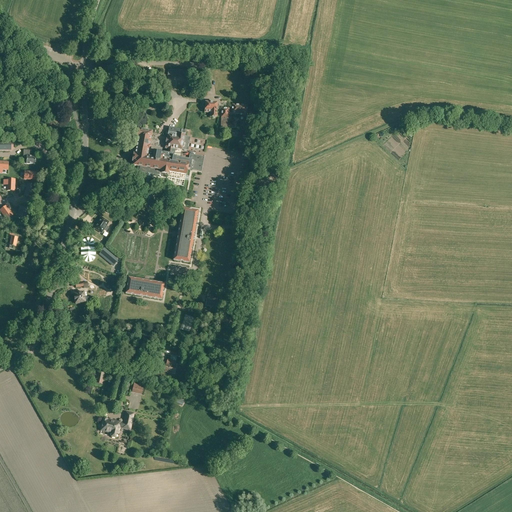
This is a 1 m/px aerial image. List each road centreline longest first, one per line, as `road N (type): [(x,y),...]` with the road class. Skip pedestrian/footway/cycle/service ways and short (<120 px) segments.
road 1 (track): [(226,398),(237,405),(431,402)]
road 2 (residential): [(0,153),(31,144),(50,159),(52,185),(30,253),(57,264)]
road 3 (tertiary): [(57,264),(85,141)]
road 4 (tertiary): [(0,367),(37,338),(57,264)]
